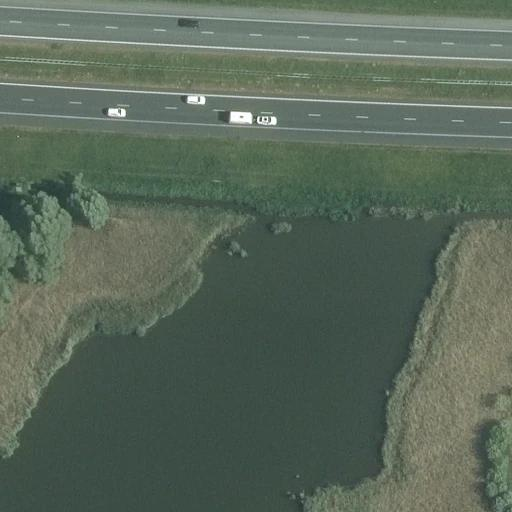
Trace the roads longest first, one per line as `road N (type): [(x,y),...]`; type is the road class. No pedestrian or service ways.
road 1 (motorway): [(511,47),(0,21)]
road 2 (motorway): [(0,96),(511,121)]
